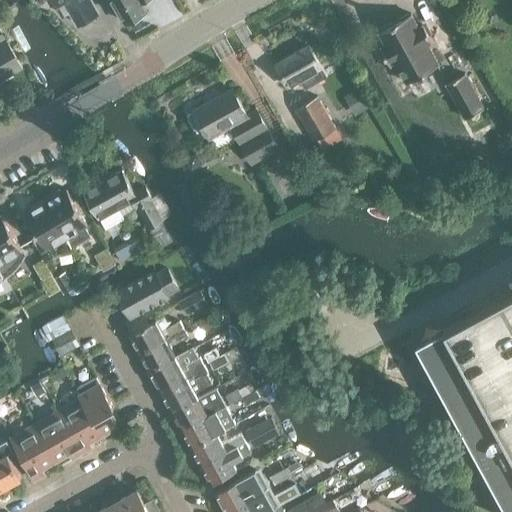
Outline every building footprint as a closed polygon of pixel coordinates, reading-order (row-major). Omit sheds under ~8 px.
[(56,0),(58,2),(60,0),(67,12),(72,9),(80,22),(99,11),(92,0),(56,0)] [(112,0),(126,22),(129,21),(130,22),(144,14),(143,12),(146,10),(140,0),(112,0)] [(438,63),(427,43),(432,41),(433,40),(424,24),(418,27),(411,14),(412,14),(411,13),(408,14),(407,13),(397,19),(397,20),(393,23),(392,22),(381,27),(382,29),(379,30),(379,31),(380,31),(387,44),(381,47),(390,63),(396,60),(406,80),(407,81),(439,64),(438,63)] [(0,78),(20,67),(0,32),(0,78)] [(305,88),(327,75),(309,44),(276,63),(289,86),(300,80),(305,88)] [(483,107),(465,74),(466,74),(465,73),(447,82),(447,84),(448,83),(465,116),(465,117),(465,118),(484,108),(483,107)] [(361,85),(344,95),(355,114),(372,105),(361,85)] [(203,127),(210,139),(231,127),(252,164),(279,149),(256,108),(247,114),(232,88),(193,109),(194,110),(191,112),(190,116),(197,127),(200,128),(203,127)] [(314,140),(336,127),(318,95),(296,108),(314,140)] [(289,139),(280,115),(271,118),(281,142),(289,139)] [(196,150),(183,157),(190,170),(203,163),(196,150)] [(121,169),(103,179),(119,207),(132,200),(136,208),(137,207),(149,228),(164,219),(152,198),(145,185),(134,191),(121,169)] [(103,179),(84,189),(100,217),(105,227),(124,217),(122,213),(121,212),(120,210),(119,207),(103,179)] [(62,192),(60,188),(45,197),(73,245),(90,234),(84,225),(88,223),(81,211),(82,210),(76,200),(75,201),(67,188),(66,189),(62,192)] [(73,245),(45,197),(29,206),(31,209),(27,212),(26,212),(33,225),(32,226),(38,236),(39,235),(47,247),(50,245),(56,255),(73,245)] [(0,268),(5,276),(8,274),(11,272),(14,269),(16,267),(18,265),(20,262),(21,260),(23,257),(25,253),(26,250),(23,248),(2,213),(1,214),(0,214),(0,268)] [(134,235),(113,246),(121,261),(142,249),(134,235)] [(106,247),(97,253),(106,268),(115,262),(106,247)] [(157,269),(117,290),(118,291),(121,297),(119,301),(124,309),(127,308),(130,314),(131,314),(131,315),(170,294),(170,293),(180,287),(168,265),(157,270),(157,269)] [(65,270),(54,276),(61,288),(63,292),(74,286),(65,270)] [(51,271),(38,279),(47,295),(60,287),(51,271)] [(185,314),(207,302),(200,289),(178,301),(185,314)] [(511,511),(511,289),(417,342),(509,511),(511,511)] [(212,310),(198,318),(205,329),(219,322),(212,310)] [(139,352),(167,337),(184,328),(180,320),(163,329),(158,319),(129,333),(139,352)] [(60,349),(77,340),(71,328),(54,337),(60,349)] [(149,370),(177,354),(172,345),(189,336),(184,328),(167,337),(139,352),(149,370)] [(159,388),(187,373),(204,363),(200,356),(199,356),(193,345),(177,354),(149,370),(159,388)] [(216,346),(204,352),(208,361),(220,354),(216,346)] [(224,353),(209,361),(214,369),(228,361),(224,353)] [(171,411),(199,395),(197,391),(213,382),(207,371),(208,371),(204,363),(187,373),(159,388),(171,411)] [(63,365),(55,369),(59,378),(68,373),(63,365)] [(96,375),(76,386),(81,394),(80,394),(82,398),(102,432),(118,424),(109,409),(114,407),(101,383),(96,375)] [(39,379),(30,385),(36,396),(46,390),(39,379)] [(216,386),(199,395),(171,411),(180,427),(208,412),(225,402),(216,386)] [(237,388),(226,394),(230,402),(241,396),(237,388)] [(255,389),(242,397),(246,404),(260,397),(260,396),(256,389),(255,389)] [(85,442),(102,432),(82,398),(59,411),(81,450),(88,446),(85,442)] [(225,402),(208,412),(180,427),(190,446),(218,430),(235,421),(225,402)] [(75,453),(81,450),(59,411),(36,424),(55,459),(73,449),(75,453)] [(258,423),(246,430),(250,438),(262,431),(258,423)] [(38,468),(55,459),(36,424),(12,438),(34,477),(41,473),(38,468)] [(218,430),(190,446),(201,465),(246,441),(242,432),(224,442),(218,430)] [(262,431),(250,438),(254,445),(267,439),(262,431)] [(0,488),(1,490),(22,478),(8,454),(14,451),(7,439),(0,443),(0,488)] [(238,468),(234,460),(243,455),(242,454),(251,449),(246,441),(201,465),(211,483),(238,468)] [(287,465),(270,475),(270,476),(276,485),(289,476),(293,475),(288,466),(287,465)] [(242,477),(215,491),(226,511),(271,486),(266,477),(260,467),(255,470),(242,477)] [(271,486),(226,511),(264,511),(281,503),(300,492),(295,482),(279,491),(275,493),(271,486)] [(117,500),(124,511),(160,511),(161,511),(160,511),(157,511),(151,500),(145,503),(138,489),(117,500)] [(290,511),(306,511),(326,501),(320,491),(288,508),(290,511)] [(326,501),(306,511),(338,511),(340,511),(333,497),(326,501)] [(97,511),(124,511),(117,500),(97,511)] [(286,511),(281,503),(264,511),(286,511)]
